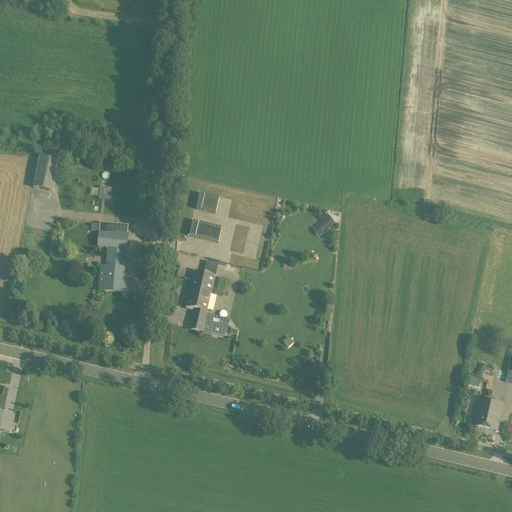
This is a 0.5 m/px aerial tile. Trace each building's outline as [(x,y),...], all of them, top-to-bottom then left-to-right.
[(53,193),(59,162),(39,158),(33,189),(53,193)] [(99,200),(110,201),(111,189),(100,187),(99,200)] [(216,214),(219,200),(199,196),(196,210),(216,214)] [(215,215),(197,211),(195,220),(213,225),(215,215)] [(311,228),(318,237),(335,224),(328,215),(311,228)] [(218,244),(222,228),(193,222),(190,237),(218,244)] [(106,258),(121,260),(122,250),(126,250),(128,227),(102,224),(101,234),(99,234),(97,247),(107,248),(106,258)] [(120,270),(121,260),(106,258),(105,268),(101,268),(99,292),(125,294),(127,277),(124,276),(124,270),(120,270)] [(205,318),(215,277),(195,273),(188,302),(187,303),(186,308),(187,310),(192,311),(193,310),(195,310),(191,329),(225,337),(228,324),(205,318)] [(288,337),(283,343),(289,348),(294,342),(288,337)] [(482,377),(488,363),(481,361),(476,374),(482,377)] [(478,389),(480,380),(470,378),(468,386),(478,389)] [(497,433),(504,404),(480,399),(474,427),(497,433)]
